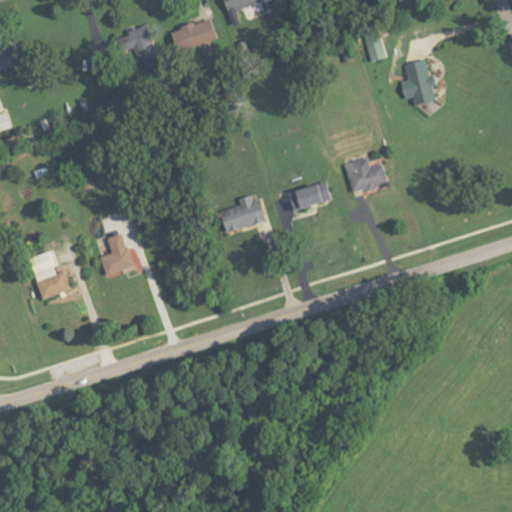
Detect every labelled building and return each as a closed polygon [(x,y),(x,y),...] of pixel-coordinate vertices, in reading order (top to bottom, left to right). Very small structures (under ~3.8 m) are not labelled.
[(229,0),(233,12),(269,2),(268,0),(229,0)] [(220,36),(211,18),(184,31),(193,49),(220,36)] [(138,26),(133,40),(129,38),(124,53),(155,65),(164,40),(152,36),(153,32),(138,26)] [(391,58),(385,31),(369,34),(375,62),(391,58)] [(0,71),(26,63),(19,45),(6,50),(4,46),(0,47),(0,71)] [(441,102),(438,86),(442,85),(441,75),(435,76),(432,60),(409,65),(412,81),(406,82),(409,100),(418,98),(420,106),(441,102)] [(0,133),(16,128),(12,112),(0,115),(0,133)] [(389,164),(376,167),(374,158),(349,164),(356,193),(372,190),(394,185),(389,164)] [(337,200),(331,182),(293,195),(299,212),(337,200)] [(242,202),(243,206),(226,211),(232,232),(270,222),(263,196),(242,202)] [(104,257),(109,275),(137,269),(129,234),(111,238),(115,254),(104,257)] [(69,271),(62,274),(53,251),(33,259),(48,300),(76,290),(69,271)]
